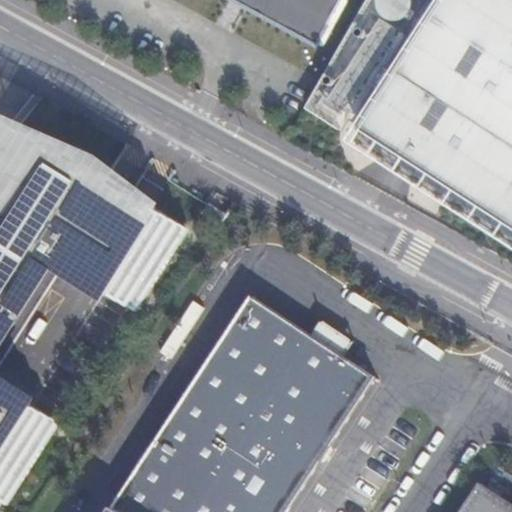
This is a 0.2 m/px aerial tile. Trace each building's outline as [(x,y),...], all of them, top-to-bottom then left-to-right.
[(231,0),(311,43),(334,0),(231,0)] [(511,0),(439,0),(357,128),(511,228),(511,0)] [(0,499),(6,503),(59,421),(0,383),(0,340),(53,258),(135,310),(188,228),(46,137),(1,208),(0,206),(0,499)] [(255,298),(117,509),(121,511),(290,511),(378,379),(347,358),(316,338),(255,298)] [(326,323),(316,338),(347,358),(357,343),(326,323)] [(59,364),(78,377),(86,365),(67,352),(59,364)] [(511,511),(511,505),(482,486),(465,511),(511,511)]
